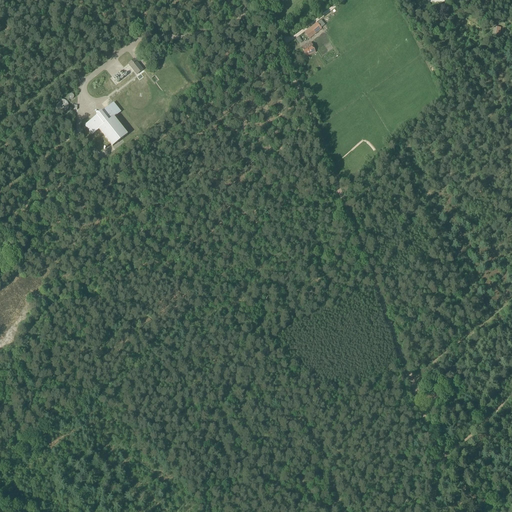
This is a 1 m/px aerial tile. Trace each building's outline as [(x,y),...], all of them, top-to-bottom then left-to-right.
[(309,38),(321,28),(317,23),(305,33),(309,38)] [(306,57),(315,52),(311,43),(302,47),(306,57)] [(137,75),(143,70),(134,59),(128,64),(137,75)] [(126,79),(122,72),(115,76),(119,83),(126,79)] [(63,113),(64,113),(65,112),(66,112),(67,111),(68,110),(68,109),(68,108),(69,107),(68,106),(68,105),(68,104),(67,103),(66,102),(65,101),(64,101),(63,101),(62,101),(61,101),(60,101),(59,102),(58,103),(57,104),(57,105),(56,106),(56,107),(56,108),(57,109),(57,110),(58,111),(59,112),(60,112),(61,113),(62,113),(63,113)] [(114,118),(121,112),(114,103),(102,113),(101,112),(96,116),(97,117),(85,126),(92,135),(99,130),(113,147),(128,135),(114,118)]
